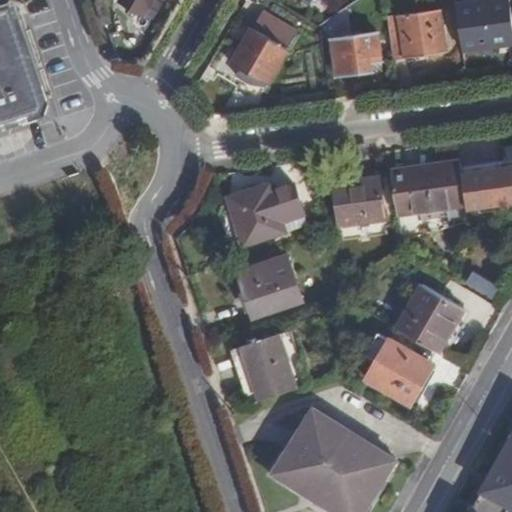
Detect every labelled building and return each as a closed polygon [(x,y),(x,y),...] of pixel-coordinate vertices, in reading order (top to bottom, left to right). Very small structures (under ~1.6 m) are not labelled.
[(155,0),(124,0),(121,5),(145,19),(155,0)] [(460,7),(466,52),(511,46),(511,9),(511,0),(460,7)] [(20,39),(7,2),(0,4),(0,130),(11,128),(36,120),(40,117),(42,113),(43,109),(43,104),(34,77),(20,39)] [(391,21),(398,63),(450,56),(444,13),(391,21)] [(269,15),(258,32),(294,53),(303,36),(269,15)] [(294,53),(258,32),(237,67),(247,73),(262,82),(273,89),(294,53)] [(376,64),(384,63),(381,36),(339,42),(338,42),(343,81),(378,77),(376,64)] [(386,76),(384,63),(376,64),(378,77),(386,76)] [(262,82),(247,73),(241,83),(255,92),(262,82)] [(464,164),(394,173),(400,214),(420,212),(451,208),(470,206),(468,198),(465,175),(464,164)] [(511,170),(465,175),(468,198),(470,206),(470,210),(511,205),(511,170)] [(382,180),(336,185),(343,227),(388,221),(382,180)] [(311,221),(299,188),(276,196),(276,194),(261,198),(259,195),(253,197),(252,193),(233,200),(249,248),(311,228),(309,222),(311,221)] [(451,208),(420,212),(422,225),(452,222),(451,208)] [(333,235),(331,220),(315,224),(318,240),(333,235)] [(290,265),(245,280),(258,320),(303,306),(290,265)] [(398,334),(440,358),(467,313),(423,288),(398,334)] [(302,335),(237,356),(255,409),(320,387),(302,335)] [(368,360),(379,366),(392,345),(381,338),(368,360)] [(392,345),(379,366),(369,385),(411,409),(435,370),(392,345)] [(371,511),(402,459),(317,410),(279,477),(342,511),(371,511)] [(511,511),(511,448),(482,501),(475,511),(511,511)]
